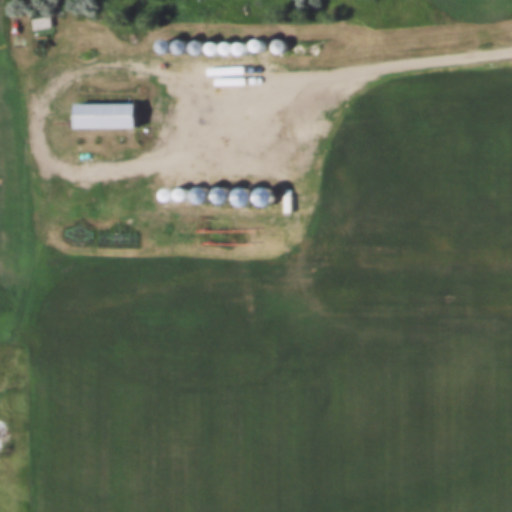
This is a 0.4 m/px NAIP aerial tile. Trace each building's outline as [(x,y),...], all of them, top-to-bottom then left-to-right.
[(27,12),(46,8),(48,20),(29,23),(27,12)] [(142,19),(149,49),(142,51),(135,21),(142,19)] [(171,39),(170,35),(167,32),(164,31),(160,32),(157,35),(156,39),(157,43),(160,45),(164,46),(167,45),(170,43),(171,39)] [(188,39),(187,35),(184,32),(180,31),(177,32),(174,35),(173,39),(174,43),(177,45),(180,46),(184,45),(187,43),(188,39)] [(264,38),(263,35),(261,32),(257,31),(254,32),(252,35),(251,38),(252,41),(254,44),(257,45),(261,44),(263,41),(264,38)] [(284,39),(283,35),(280,33),(277,32),(273,33),(270,35),(269,39),(270,43),(273,45),(277,46),(280,45),(283,43),(284,39)] [(205,40),(204,36),(201,34),(197,33),(193,34),(191,36),(190,40),(191,44),(193,46),(197,47),(201,46),(204,44),(205,40)] [(220,41),(219,38),(217,35),(213,34),(210,35),(208,38),(207,41),(208,44),(210,47),(213,48),(217,47),(219,44),(220,41)] [(234,41),(233,38),(231,35),(227,34),(224,35),(222,38),(221,41),(222,44),(224,47),(227,48),(231,47),(233,44),(234,41)] [(248,41),(247,38),(244,35),(241,34),(238,35),(235,38),(234,41),(235,44),(238,47),(241,48),(244,47),(247,44),(248,41)] [(73,96),(133,96),(133,121),(73,121),(73,96)] [(209,187),(208,183),(205,180),(201,179),(196,180),(193,183),(192,187),(193,192),(196,195),(201,196),(205,195),(208,192),(209,187)] [(230,187),(229,183),(226,180),(221,179),(217,180),(214,183),(213,187),(214,192),(217,195),(221,196),(226,195),(229,192),(230,187)] [(174,187),(173,184),(171,181),(168,180),(164,181),(162,184),(161,187),(162,191),(164,193),(168,194),(171,193),(173,191),(174,187)] [(189,187),(188,183),(186,181),(182,180),(179,181),(176,183),(175,187),(176,190),(179,193),(182,193),(186,193),(188,190),(189,187)] [(170,199),(193,200),(193,207),(170,207),(170,199)]
